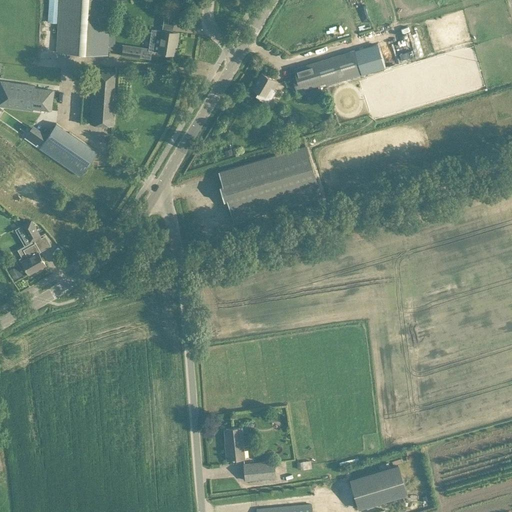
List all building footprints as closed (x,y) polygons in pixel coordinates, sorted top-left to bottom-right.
[(109,0),(58,0),(56,52),(106,54),(108,32),(108,26),(109,0)] [(173,28),(174,18),(164,17),(164,28),(173,28)] [(158,51),(157,52),(159,52),(163,52),(173,54),(174,42),(176,42),(178,32),(168,31),(162,30),(161,30),(151,29),(149,48),(148,49),(152,50),(158,51)] [(149,48),(123,44),(121,55),(140,58),(140,57),(151,59),(152,50),(148,49),(149,48)] [(357,50),(294,69),(296,76),(292,77),(296,91),(308,88),(308,91),(364,74),(380,69),(374,48),(358,53),(357,50)] [(93,72),(89,124),(113,125),(115,100),(113,100),(115,73),(93,72)] [(253,89),(261,94),(265,96),(270,87),(274,89),(278,81),(262,72),(253,89)] [(5,93),(4,105),(21,107),(22,105),(50,109),(53,91),(35,88),(35,86),(11,83),(9,93),(5,93)] [(48,135),(39,148),(80,176),(97,151),(56,123),(48,135)] [(234,223),(321,197),(305,145),(218,171),(222,185),(219,186),(224,201),(227,200),(234,223)] [(39,177),(2,147),(0,148),(0,185),(19,201),(39,177)] [(91,223),(95,227),(99,222),(95,219),(91,223)] [(31,220),(21,226),(29,241),(34,239),(40,235),(39,234),(35,226),(31,220)] [(26,254),(19,258),(21,262),(22,262),(24,264),(29,273),(38,268),(39,269),(46,265),(41,256),(39,252),(41,251),(35,242),(23,249),(26,254)] [(18,263),(9,268),(15,279),(24,273),(18,263)] [(241,427),(235,428),(225,429),(227,447),(226,447),(227,459),(244,458),(243,445),(251,444),(250,435),(242,436),(241,427)] [(297,462),(297,470),(311,469),(310,460),(297,462)] [(276,477),(274,461),(244,464),(246,480),(276,477)] [(407,494),(398,465),(350,479),(359,508),(407,494)]
